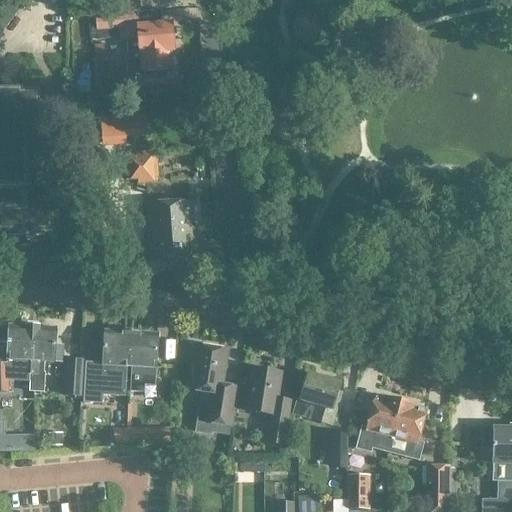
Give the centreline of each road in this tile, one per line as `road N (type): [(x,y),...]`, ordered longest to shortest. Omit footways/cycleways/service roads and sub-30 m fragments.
road 1 (residential): [(229,315),(234,293),(206,0)]
road 2 (residential): [(511,383),(409,365),(229,315)]
road 3 (residential): [(229,315),(0,293)]
